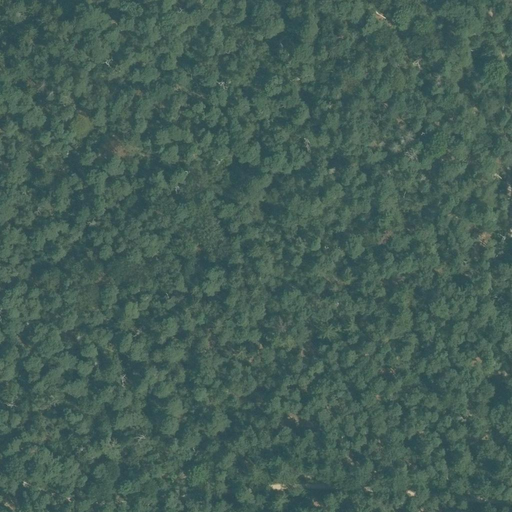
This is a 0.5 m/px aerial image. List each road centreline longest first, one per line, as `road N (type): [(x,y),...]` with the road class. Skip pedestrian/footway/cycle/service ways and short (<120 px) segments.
road 1 (track): [(246,489),(335,487),(511,505)]
road 2 (track): [(0,456),(58,495),(96,504),(246,489)]
road 3 (track): [(483,0),(508,72),(511,226)]
